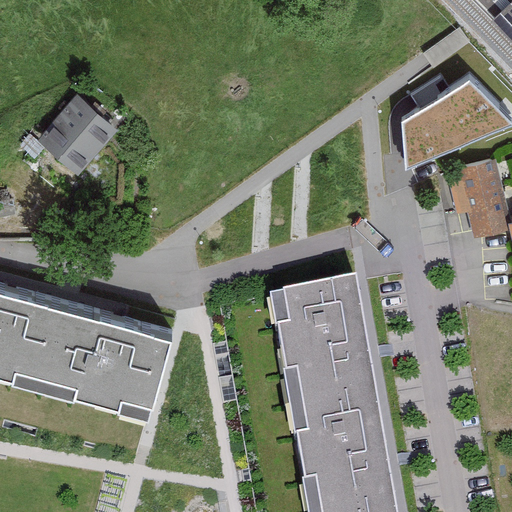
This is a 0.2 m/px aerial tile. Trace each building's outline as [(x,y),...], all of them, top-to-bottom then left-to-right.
[(511,0),(493,19),(511,39),(511,0)] [(406,163),(511,118),(511,115),(470,73),(403,114),(406,163)] [(121,127),(80,93),(44,135),(84,170),(121,127)] [(507,224),(490,159),(460,167),(464,179),(452,182),(459,208),(472,205),(479,232),(507,224)] [(173,330),(0,281),(0,360),(153,403),(173,330)] [(395,511),(356,285),(283,297),(319,511),(395,511)]
